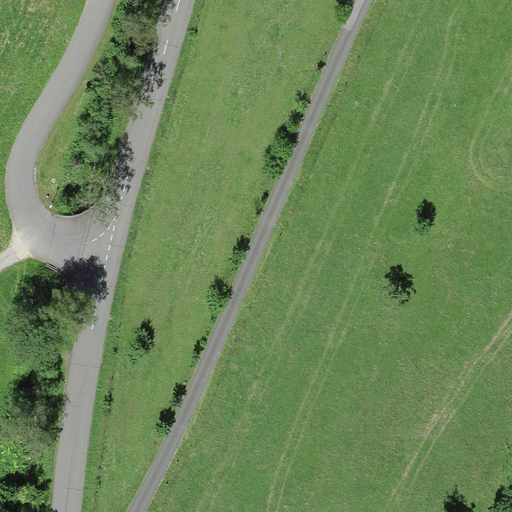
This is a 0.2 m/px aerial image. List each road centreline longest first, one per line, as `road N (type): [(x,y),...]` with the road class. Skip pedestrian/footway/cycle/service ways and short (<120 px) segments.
road 1 (unclassified): [(132,511),(363,0)]
road 2 (residential): [(99,0),(20,174),(30,220),(48,238),(105,260)]
road 3 (tertiary): [(176,0),(105,260)]
road 4 (tertiary): [(105,260),(63,511)]
